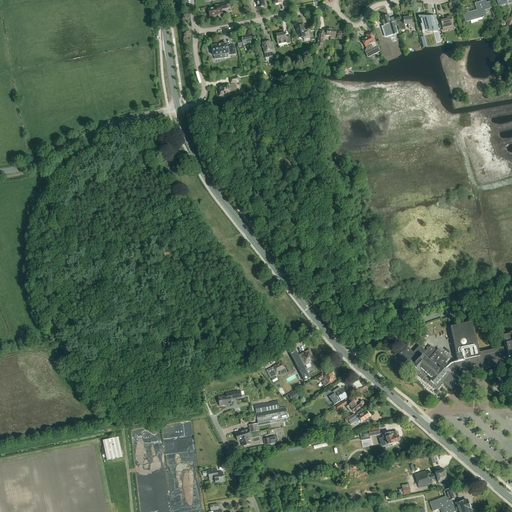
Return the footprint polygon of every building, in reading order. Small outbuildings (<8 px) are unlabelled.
[(468,9),(462,10),(464,16),(465,16),(467,22),(471,21),(471,19),(477,17),(477,19),(482,17),(482,18),(484,18),(484,17),(486,17),(484,12),(485,12),(485,10),(491,8),(490,2),(487,3),(486,0),(477,3),(477,4),(475,5),(476,7),(477,10),(469,13),(468,9)] [(222,13),(221,10),(229,8),(228,3),(215,6),(216,8),(208,10),(210,17),(218,15),(218,14),(222,13)] [(388,15),(381,17),(384,26),(386,25),(387,27),(388,26),(389,29),(393,28),(394,32),(395,31),(398,30),(397,22),(394,23),(391,24),(388,15)] [(426,31),(433,29),(433,32),(438,30),(435,16),(424,19),(424,17),(418,16),(422,32),(426,31)] [(414,24),(412,24),(411,17),(403,18),(404,22),(397,22),(399,30),(405,30),(404,25),(408,24),(408,28),(414,28),(414,24)] [(446,30),(446,27),(453,25),(451,17),(447,18),(447,20),(441,21),(441,22),(443,30),(446,30)] [(304,40),(310,39),(309,32),(304,33),(303,25),(296,27),(298,39),(303,37),(304,40)] [(322,48),(324,39),(324,36),(331,37),(331,38),(334,39),(335,39),(336,30),(327,29),(327,32),(320,31),(319,39),(318,38),(317,47),(322,48)] [(287,43),(291,43),(289,36),(286,37),(285,33),(276,34),(278,44),(287,42),(287,43)] [(372,55),(380,51),(371,33),(366,36),(367,37),(362,40),(365,47),(370,44),(373,49),(370,50),(372,55)] [(250,52),(253,51),(250,36),(242,37),(242,40),(237,41),(239,47),(242,47),(242,43),(249,42),(249,45),(248,45),(250,52)] [(212,48),(210,48),(211,53),(213,52),(213,54),(214,54),(215,58),(220,57),(219,53),(228,51),(229,51),(230,53),(236,52),(234,43),(228,44),(228,45),(227,46),(226,42),(211,45),(212,48)] [(265,58),(273,57),(276,56),(274,48),(271,49),(270,42),(262,43),(265,58)] [(237,93),(237,91),(236,83),(238,82),(238,77),(230,78),(230,84),(231,84),(231,85),(229,85),(228,85),(225,85),(225,86),(220,87),(221,90),(219,90),(220,91),(219,92),(220,94),(220,95),(220,96),(230,95),(230,94),(237,93)] [(450,327),(458,361),(453,362),(451,363),(448,365),(445,363),(449,358),(438,349),(436,351),(431,346),(426,351),(419,346),(413,353),(407,347),(398,357),(405,363),(405,362),(416,372),(416,373),(427,383),(428,382),(436,390),(443,382),(450,389),(451,389),(452,388),(459,380),(457,376),(468,374),(468,376),(472,375),(471,371),(482,369),(482,370),(506,365),(505,358),(511,356),(511,331),(510,332),(510,334),(503,336),(505,347),(479,353),(474,328),(473,322),(450,327)] [(295,350),(290,353),(299,371),(302,377),(304,381),(310,379),(303,365),(305,364),(307,369),(311,367),(309,362),(313,360),(313,359),(313,358),(312,356),(311,356),(309,352),(300,356),(299,357),(295,350)] [(285,368),(282,362),(273,367),(267,370),(270,378),(278,374),(277,373),(278,372),(280,371),(282,374),(287,372),(285,368)] [(323,373),(316,378),(319,382),(321,381),(322,382),(325,387),(328,385),(336,380),(333,376),(333,375),(332,374),(331,373),(330,371),(325,375),(323,373)] [(336,404),(341,401),(347,397),(344,393),(343,393),(339,387),(332,392),(331,389),(322,395),(324,398),(327,395),(329,398),(331,397),(336,404)] [(240,391),(232,392),(226,394),(226,396),(218,398),(220,406),(227,404),(227,405),(232,404),(231,399),(242,397),(240,391)] [(298,397),(295,392),(288,396),(292,401),(298,397)] [(355,416),(354,415),(353,414),(354,413),(354,412),(362,406),(362,405),(363,404),(364,403),(362,401),(361,401),(359,402),(357,399),(354,401),(353,400),(348,404),(349,405),(346,406),(350,412),(352,412),(352,413),(344,418),(346,422),(355,416)] [(345,400),(335,407),(337,409),(347,403),(345,400)] [(264,404),(254,406),(255,409),(256,413),(279,409),(277,401),(270,402),(271,404),(264,405),(264,404)] [(256,417),(258,424),(288,418),(285,408),(279,409),(256,413),(256,417)] [(357,415),(352,418),(348,421),(351,425),(360,419),(362,422),(364,421),(365,422),(369,420),(368,418),(370,417),(366,412),(362,414),(362,413),(358,416),(357,415)] [(237,442),(241,441),(241,440),(248,438),(247,435),(251,434),(250,433),(259,431),(257,424),(249,426),(250,430),(249,430),(235,434),(237,442)] [(362,430),(363,438),(370,436),(380,434),(379,429),(378,426),(371,428),(362,430)] [(384,435),(385,436),(383,436),(386,445),(399,441),(398,436),(397,436),(396,432),(391,434),(390,433),(385,434),(384,435)] [(241,440),(241,441),(243,447),(250,445),(249,442),(250,442),(249,439),(252,438),(251,434),(247,435),(248,438),(241,440)] [(107,461),(123,457),(119,437),(103,441),(107,461)] [(220,483),(225,482),(224,475),(223,475),(222,472),(218,473),(217,469),(202,472),(203,476),(208,475),(209,480),(214,479),(215,483),(220,482),(220,483)] [(435,473),(437,478),(438,482),(447,479),(446,475),(446,473),(446,471),(444,470),(440,471),(440,470),(436,471),(437,472),(436,472),(436,473),(435,473)] [(431,480),(437,478),(435,473),(431,475),(430,472),(427,473),(426,471),(414,475),(418,488),(432,483),(431,480)] [(400,496),(411,494),(409,484),(402,485),(403,489),(399,490),(399,492),(400,496)] [(454,511),(459,510),(459,511),(471,511),(467,500),(456,504),(458,508),(455,509),(451,500),(454,499),(450,489),(443,492),(445,497),(429,502),(433,511),(441,508),(442,511),(454,511)]
